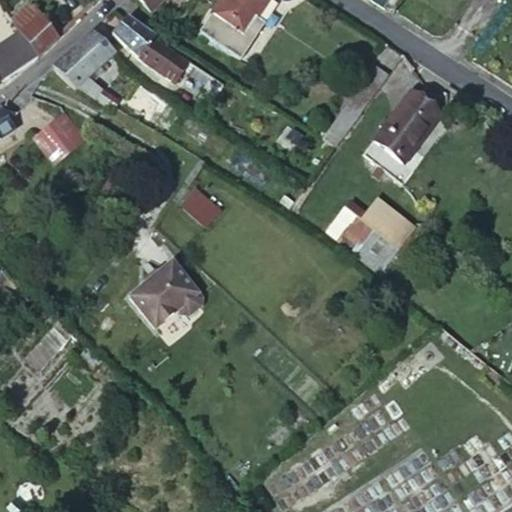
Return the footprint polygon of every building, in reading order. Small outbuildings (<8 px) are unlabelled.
[(133,0),(150,15),(163,0),(133,0)] [(263,0),(218,0),(210,14),(241,35),(255,14),(263,0)] [(14,20),(0,2),(0,31),(14,22),(14,20)] [(26,41),(39,55),(68,26),(50,8),(40,18),(29,6),(14,22),(26,41)] [(260,18),(255,14),(241,35),(210,14),(199,30),(235,55),(260,18)] [(134,59),(175,83),(184,68),(187,64),(150,43),(153,39),(123,21),(109,35),(134,59)] [(0,74),(6,83),(30,63),(39,55),(26,41),(14,22),(0,31),(0,74)] [(90,34),(53,68),(73,86),(79,91),(112,109),(118,102),(101,87),(105,84),(91,71),(111,52),(90,34)] [(373,66),(321,139),(334,148),(388,76),(373,66)] [(195,96),(206,103),(220,82),(209,75),(195,96)] [(409,89),(361,151),(401,181),(412,167),(402,160),(439,110),(409,89)] [(0,136),(14,128),(12,126),(15,124),(11,117),(8,120),(0,107),(0,136)] [(65,113),(32,133),(49,161),(82,141),(65,113)] [(218,209),(196,188),(181,205),(203,225),(218,209)] [(376,195),(366,209),(381,221),(405,239),(416,225),(376,195)] [(380,272),(405,239),(381,221),(373,231),(358,220),(343,208),(325,230),(380,272)] [(381,221),(366,209),(358,220),(373,231),(381,221)] [(168,261),(126,296),(152,327),(175,308),(179,313),(186,314),(197,304),(198,297),(168,261)] [(0,283),(0,318),(8,326),(25,306),(0,283)]
